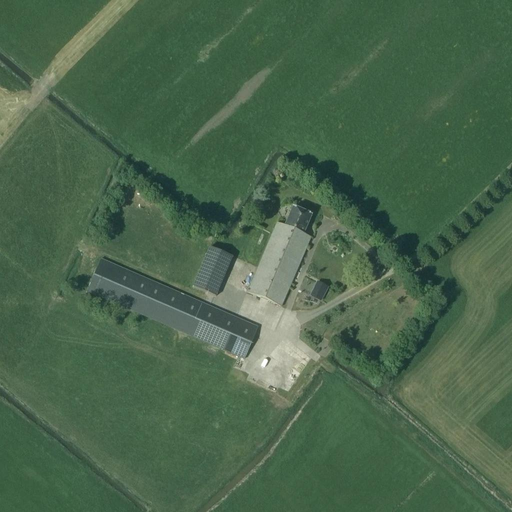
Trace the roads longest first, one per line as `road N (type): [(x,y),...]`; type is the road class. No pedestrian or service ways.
road 1 (track): [(288,321),(291,342),(490,511)]
road 2 (track): [(333,225),(285,195),(271,202),(235,274),(228,298),(284,323),(289,314)]
